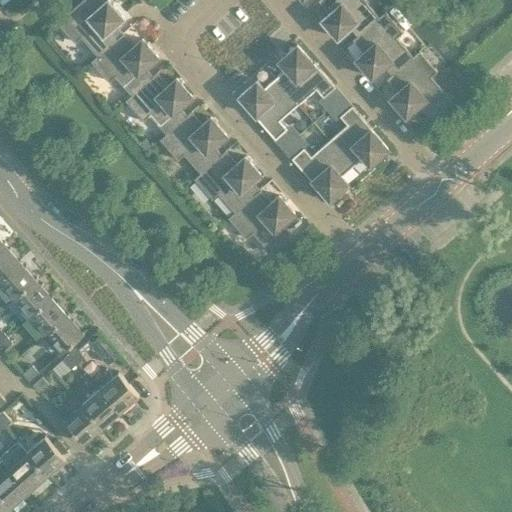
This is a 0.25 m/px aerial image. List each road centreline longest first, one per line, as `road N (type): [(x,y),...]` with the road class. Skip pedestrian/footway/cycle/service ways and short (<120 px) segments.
road 1 (residential): [(238,0),(180,47),(357,256)]
road 2 (tertiary): [(221,395),(95,253),(46,222),(0,176)]
road 3 (residential): [(441,180),(289,0)]
road 4 (residential): [(221,395),(357,256)]
road 5 (residential): [(71,511),(221,395)]
road 6 (tertiary): [(298,511),(221,395)]
